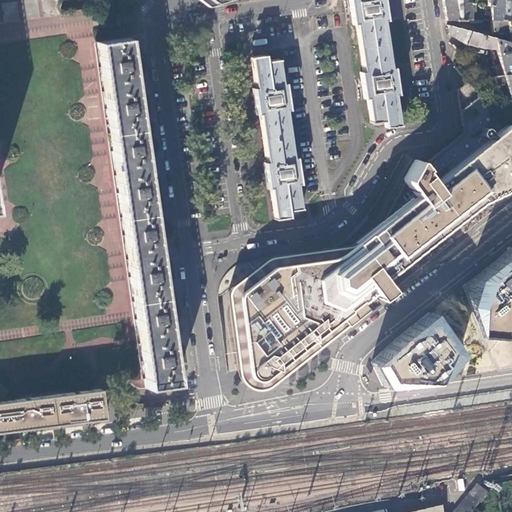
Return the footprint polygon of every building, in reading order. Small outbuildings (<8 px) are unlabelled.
[(367,98),(370,122),(383,120),(384,127),(399,124),(394,93),(397,93),(394,74),(393,67),(390,67),(383,19),(386,19),(383,0),(347,0),(352,24),(356,24),(362,70),(359,71),(363,98),(367,98)] [(470,2),(469,0),(443,0),(444,5),(447,20),(470,20),(470,11),(473,11),(472,2),(470,2)] [(511,0),(488,0),(488,6),(491,6),(491,20),(511,19),(511,0)] [(511,19),(491,20),(492,33),(499,33),(499,38),(510,41),(511,46),(511,19)] [(493,37),(448,25),(449,35),(467,45),(483,48),(491,49),(496,49),(493,37)] [(144,388),(177,384),(175,370),(172,349),(162,287),(159,263),(147,183),(144,161),(135,98),(131,73),(126,36),(96,41),(144,388)] [(511,46),(510,41),(499,38),(493,37),(496,49),(502,75),(511,72),(511,46)] [(491,51),(497,75),(502,75),(496,49),(491,49),(491,51)] [(270,188),(274,218),(288,216),(288,210),(301,208),(297,184),(300,184),(296,157),(293,157),(286,110),(289,109),(285,82),(281,83),(278,58),(265,60),(264,54),(249,56),(254,87),(251,87),(252,94),(256,115),(259,115),(266,161),(263,161),(264,173),(267,188),(270,188)] [(470,56),(466,59),(471,65),(476,61),(470,56)] [(485,78),(491,77),(480,65),(478,66),(476,64),(473,67),(484,78),(485,78)] [(511,72),(502,75),(497,75),(491,77),(485,78),(495,89),(505,87),(506,91),(498,92),(504,99),(508,98),(509,104),(511,103),(511,72)] [(268,388),(271,388),(351,325),(462,238),(511,198),(511,130),(507,124),(507,125),(491,106),(468,81),(458,89),(465,133),(426,160),(420,156),(417,159),(419,161),(418,162),(416,160),(415,159),(413,161),(404,180),(406,182),(387,216),(349,245),(344,246),(318,250),(269,257),(231,286),(229,289),(228,291),(227,293),(227,296),(238,371),(238,374),(240,378),(241,380),(243,381),(244,383),(245,384),(248,386),(250,388),(252,389),(254,389),(260,390),(262,390),(265,389),(266,389),(268,388)] [(488,355),(496,370),(511,367),(511,247),(460,287),(473,333),(488,355)] [(458,368),(451,314),(437,307),(370,359),(382,386),(438,381),(458,368)] [(0,433),(104,420),(101,390),(93,391),(28,399),(22,400),(0,402),(0,433)] [(424,483),(426,495),(462,489),(460,477),(424,483)] [(469,511),(487,492),(477,483),(452,511),(453,511),(469,511)] [(446,511),(445,501),(397,511),(446,511)]
